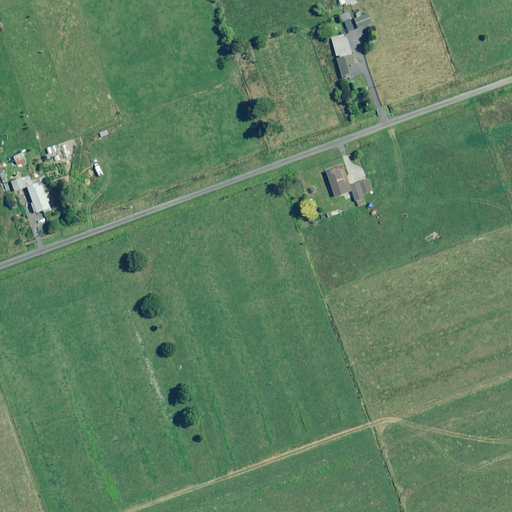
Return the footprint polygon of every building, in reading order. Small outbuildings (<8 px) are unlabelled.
[(357,3),(356,0),(340,0),(343,8),(357,3)] [(352,18),(349,12),(341,15),(344,22),(352,18)] [(371,23),(367,14),(354,19),(358,29),(371,23)] [(339,58),(352,54),(346,34),(331,38),(337,57),(338,56),(339,58)] [(352,54),(339,58),(337,58),(336,58),(343,79),(360,74),(357,64),(355,64),(352,54)] [(58,151),(59,150),(58,146),(57,145),(47,149),(49,154),(58,151)] [(27,162),(23,153),(14,157),(17,166),(27,162)] [(346,182),(341,167),(326,172),(334,197),(352,191),(357,207),(366,204),(363,195),(372,192),(368,179),(349,185),(348,181),(346,182)] [(15,192),(25,188),(21,177),(11,181),(15,192)] [(50,208),(41,182),(27,187),(33,203),(31,203),(35,214),(50,208)]
